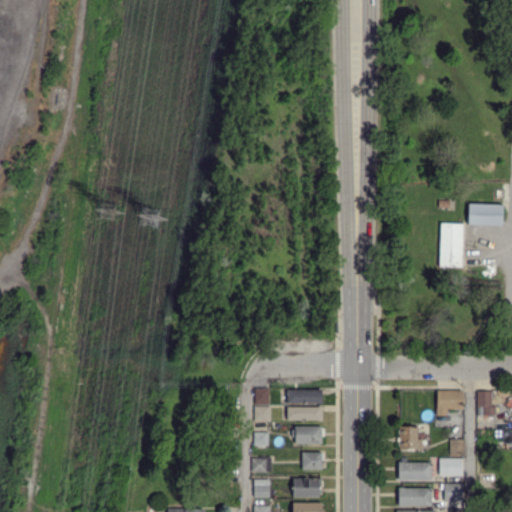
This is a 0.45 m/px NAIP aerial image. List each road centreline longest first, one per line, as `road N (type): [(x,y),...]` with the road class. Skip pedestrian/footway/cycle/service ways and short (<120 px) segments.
road 1 (secondary): [(355,0),(356,366)]
road 2 (residential): [(356,366),(511,366)]
road 3 (secondary): [(356,366),(357,511)]
